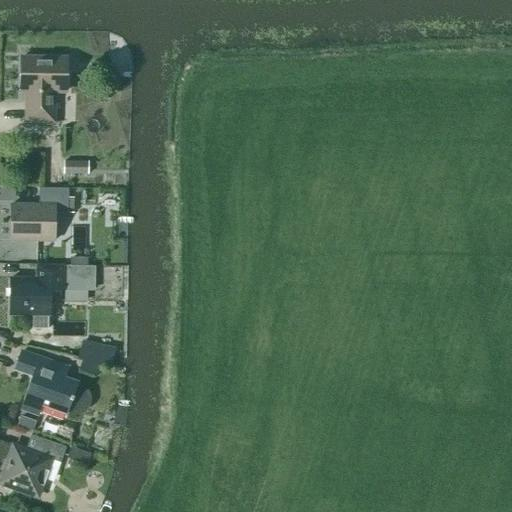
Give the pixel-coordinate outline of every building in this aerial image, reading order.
[(65,93),(66,75),(62,75),(63,59),(21,58),(21,76),(24,76),(24,92),(26,92),(26,122),(53,122),(53,93),(65,93)] [(88,162),(63,162),(63,175),(88,176),(88,162)] [(127,175),(127,162),(98,163),(98,176),(127,175)] [(68,199),(68,189),(38,188),(38,205),(11,205),(11,241),(54,241),(54,213),(73,214),(74,199),(68,199)] [(10,278),(10,315),(49,316),(50,290),(64,290),(85,290),(87,290),(95,290),(95,267),(85,267),(65,266),(65,265),(36,265),(36,279),(10,278)] [(87,342),(84,356),(106,361),(109,347),(87,342)] [(75,386),(76,383),(63,378),(66,368),(21,352),(15,370),(33,376),(21,409),(37,415),(41,404),(66,413),(66,411),(69,412),(71,413),(73,414),(76,414),(78,413),(79,413),(82,412),(83,411),(85,410),(86,408),(87,406),(88,405),(88,403),(89,401),(89,399),(88,396),(88,394),(86,392),(85,390),(84,389),(82,388),(79,386),(78,386),(75,386)] [(17,426),(32,432),(35,421),(20,416),(17,426)] [(65,447),(37,438),(32,453),(12,446),(0,481),(0,484),(37,497),(50,460),(60,463),(65,447)] [(66,459),(86,465),(90,453),(70,447),(66,459)]
